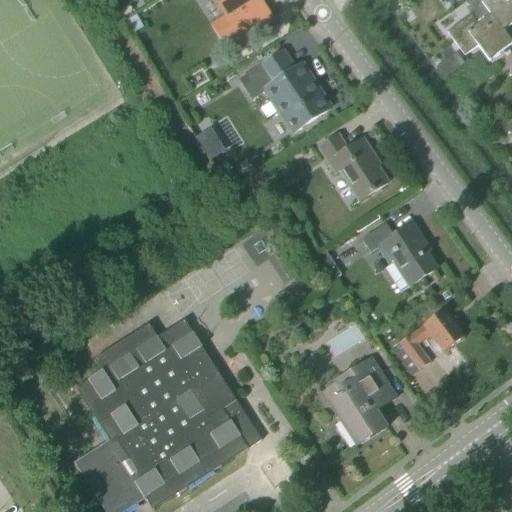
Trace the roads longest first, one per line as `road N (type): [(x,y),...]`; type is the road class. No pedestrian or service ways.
road 1 (tertiary): [(511,272),(311,0)]
road 2 (tertiary): [(386,511),(490,433)]
